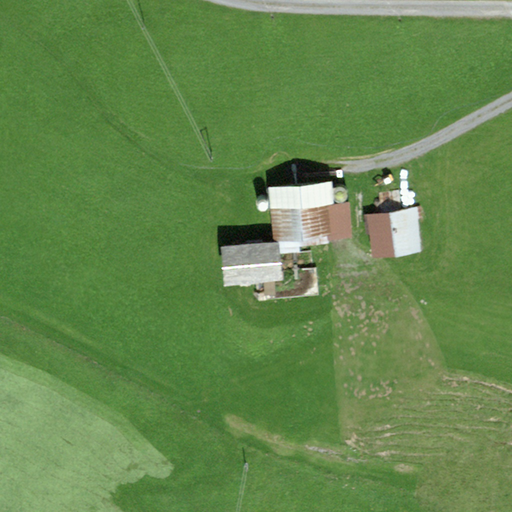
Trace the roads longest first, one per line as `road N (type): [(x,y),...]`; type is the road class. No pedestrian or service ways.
road 1 (track): [(511,101),(370,167),(235,182),(184,167),(133,134),(47,28)]
road 2 (track): [(0,307),(279,451),(417,480)]
road 3 (track): [(354,168),(359,253),(338,335),(188,401)]
road 4 (track): [(511,11),(240,0)]
